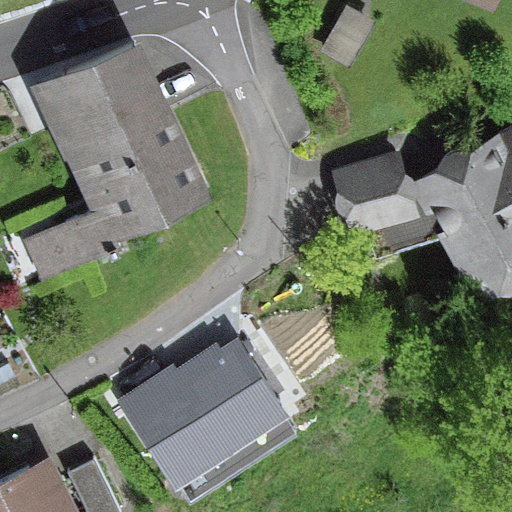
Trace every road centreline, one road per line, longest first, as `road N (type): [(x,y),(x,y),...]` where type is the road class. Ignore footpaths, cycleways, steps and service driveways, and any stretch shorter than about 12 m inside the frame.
road 1 (residential): [(170,0),(230,73),(270,151),(249,263),(109,364),(0,420)]
road 2 (secondary): [(0,54),(150,0)]
